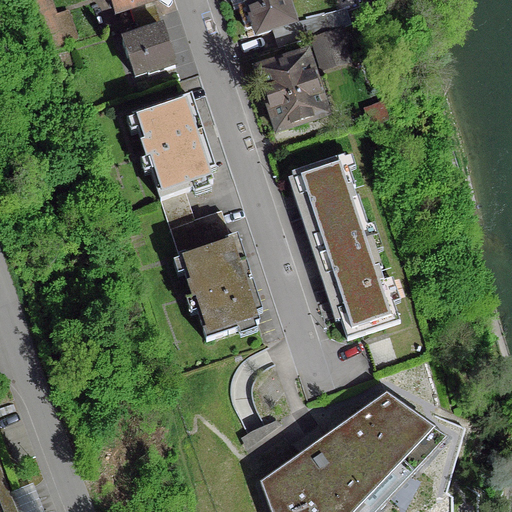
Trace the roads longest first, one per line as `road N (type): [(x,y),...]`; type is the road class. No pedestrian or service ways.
road 1 (residential): [(319,397),(183,0)]
road 2 (residential): [(77,511),(14,347)]
